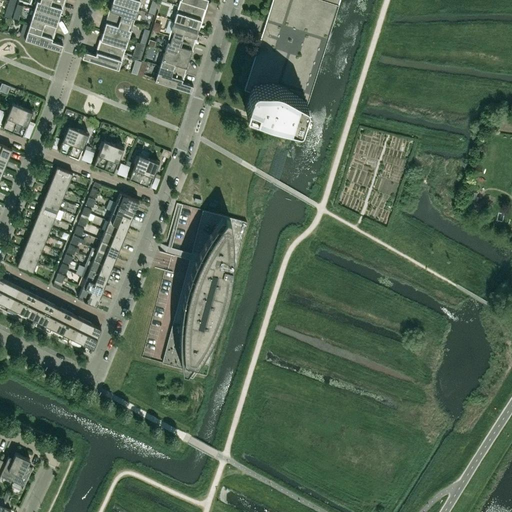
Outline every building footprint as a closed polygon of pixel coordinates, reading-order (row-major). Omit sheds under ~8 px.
[(59,17),(64,2),(57,0),(36,0),(34,9),(59,17)] [(137,9),(139,0),(112,0),(112,1),(137,9)] [(203,13),(207,0),(180,0),(178,5),(203,13)] [(307,105),(339,4),(339,0),(272,0),(244,90),(251,92),(251,89),(252,88),(252,87),(253,86),(254,85),(255,85),(255,84),(256,84),(257,84),(271,83),(272,83),(273,83),(274,83),(275,83),(276,83),(277,83),(279,84),(281,84),(282,85),(305,99),(305,100),(306,101),(306,102),(307,102),(307,103),(307,104),(307,105)] [(132,24),(137,9),(112,1),(108,16),(132,24)] [(198,28),(203,13),(178,5),(174,20),(198,28)] [(54,32),(59,17),(34,9),(29,24),(54,32)] [(128,38),(132,24),(108,16),(103,31),(128,38)] [(194,43),(198,28),(174,20),(169,35),(194,43)] [(154,21),(152,29),(159,31),(161,23),(154,21)] [(51,40),(54,32),(29,24),(25,39),(61,50),(63,44),(51,40)] [(123,53),(128,38),(103,31),(98,46),(123,53)] [(189,58),(194,43),(169,35),(164,50),(189,58)] [(118,69),(123,53),(98,46),(96,54),(84,50),(82,57),(118,69)] [(184,73),(189,58),(164,50),(160,65),(184,73)] [(137,74),(143,76),(148,61),(142,60),(137,74)] [(182,81),(184,73),(160,65),(155,80),(191,92),(193,85),(182,81)] [(305,100),(305,99),(282,85),(281,84),(279,84),(277,83),(276,83),(275,83),(274,83),(273,83),(272,83),(271,83),(257,84),(256,84),(255,84),(255,85),(254,85),(253,86),(252,87),(252,88),(251,89),(251,92),(245,109),(268,116),(268,114),(278,117),(277,119),(281,120),(298,125),(299,125),(300,125),(300,124),(301,123),(307,105),(307,104),(307,103),(307,102),(306,102),(306,101),(305,100)] [(12,131),(22,106),(12,102),(12,103),(10,103),(6,111),(8,112),(2,127),(12,131)] [(30,121),(33,112),(31,111),(32,110),(22,106),(12,131),(22,135),(28,120),(30,121)] [(68,153),(78,128),(68,124),(68,126),(66,125),(62,134),(64,135),(58,149),(68,153)] [(86,143),(89,135),(87,134),(88,132),(78,128),(68,153),(78,157),(84,142),(86,143)] [(103,167),(113,143),(104,139),(103,140),(101,139),(98,148),(99,149),(93,163),(103,167)] [(0,155),(8,158),(12,148),(0,143),(0,155)] [(121,157),(125,149),(123,148),(123,147),(113,143),(103,167),(113,171),(119,157),(121,157)] [(162,155),(169,157),(172,151),(165,148),(162,155)] [(139,182),(149,157),(139,153),(138,154),(136,154),(133,162),(135,163),(129,178),(139,182)] [(156,172),(160,163),(158,162),(159,161),(149,157),(139,182),(149,186),(155,171),(156,172)] [(126,178),(129,167),(119,165),(116,176),(126,178)] [(69,181),(73,172),(57,166),(53,175),(69,181)] [(65,190),(69,181),(53,175),(49,184),(65,190)] [(62,199),(65,190),(49,184),(46,193),(62,199)] [(134,208),(138,199),(120,191),(116,201),(134,208)] [(474,205),(478,192),(471,191),(467,203),(474,205)] [(58,208),(62,199),(46,193),(42,202),(58,208)] [(131,218),(134,208),(116,201),(112,210),(131,218)] [(54,217),(58,208),(42,202),(38,211),(54,217)] [(127,227),(131,218),(112,210),(108,220),(127,227)] [(206,374),(230,282),(247,221),(203,210),(163,362),(206,374)] [(51,226),(54,217),(38,211),(35,220),(51,226)] [(47,235),(51,226),(35,220),(31,229),(47,235)] [(123,237),(127,227),(108,220),(104,229),(123,237)] [(44,244),(47,235),(31,229),(28,238),(44,244)] [(119,246),(123,237),(104,229),(100,239),(119,246)] [(40,253),(44,244),(28,238),(24,247),(40,253)] [(115,256),(119,246),(100,239),(97,248),(115,256)] [(36,262),(40,253),(24,247),(20,255),(36,262)] [(115,256),(97,248),(92,247),(88,256),(111,265),(115,256)] [(33,271),(36,262),(20,255),(17,265),(33,271)] [(108,275),(111,265),(88,256),(84,266),(108,275)] [(104,284),(108,275),(84,266),(81,275),(85,277),(104,284)] [(0,300),(9,282),(0,276),(0,300)] [(100,294),(104,284),(85,277),(81,286),(100,294)] [(0,300),(9,305),(18,286),(9,282),(0,300)] [(18,309),(28,291),(18,286),(9,305),(18,309)] [(96,304),(100,294),(81,286),(77,296),(96,304)] [(27,314),(37,295),(28,291),(18,309),(27,314)] [(37,319),(46,300),(37,295),(27,314),(37,319)] [(46,323),(55,304),(46,300),(37,319),(46,323)] [(55,328),(64,309),(55,304),(46,323),(55,328)] [(64,332),(73,313),(64,309),(55,328),(64,332)] [(73,337),(82,318),(73,313),(64,332),(73,337)] [(82,341),(92,322),(82,318),(73,337),(82,341)] [(93,346),(101,327),(92,322),(82,341),(93,346)] [(12,479),(23,455),(15,452),(13,457),(8,455),(6,461),(1,459),(0,460),(0,474),(1,473),(12,479)] [(22,487),(32,466),(27,464),(30,459),(23,455),(12,479),(23,484),(21,487),(22,487)]
